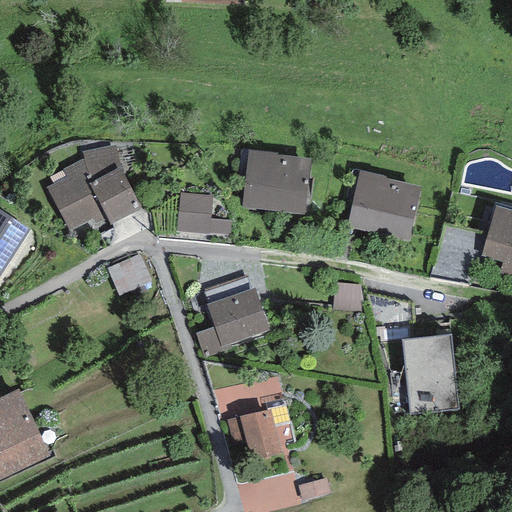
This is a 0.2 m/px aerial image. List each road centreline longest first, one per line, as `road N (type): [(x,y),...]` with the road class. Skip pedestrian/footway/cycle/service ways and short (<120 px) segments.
road 1 (unclassified): [(155,248),(361,269),(497,298)]
road 2 (unclassified): [(225,511),(231,494),(155,248)]
road 3 (unclassified): [(155,248),(135,242),(0,315)]
